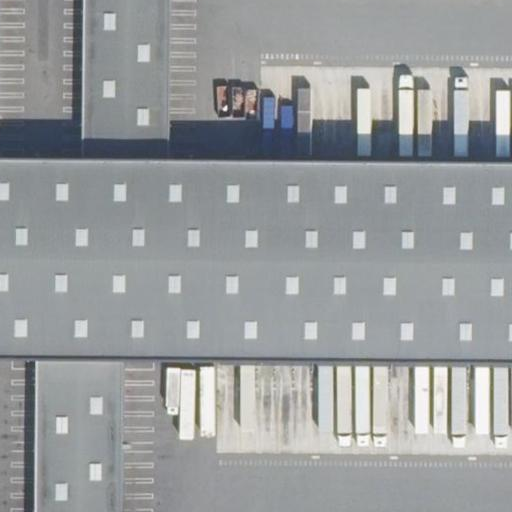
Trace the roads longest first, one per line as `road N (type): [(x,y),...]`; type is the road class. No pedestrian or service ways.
road 1 (unknown): [(46,0),(45,132)]
road 2 (unknown): [(218,0),(215,122)]
